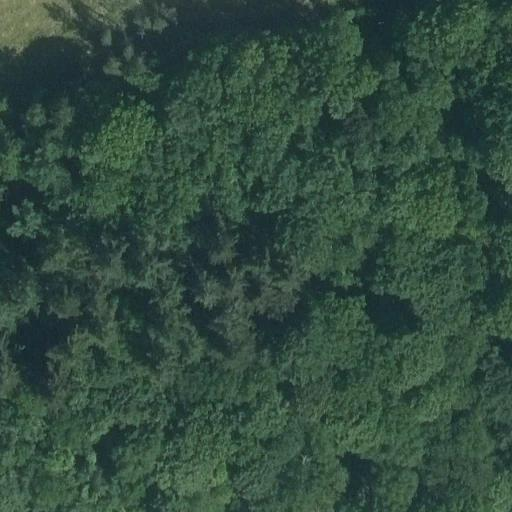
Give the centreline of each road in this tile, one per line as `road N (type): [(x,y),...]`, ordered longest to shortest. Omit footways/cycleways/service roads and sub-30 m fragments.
road 1 (track): [(0,297),(449,246)]
road 2 (track): [(469,0),(449,246)]
